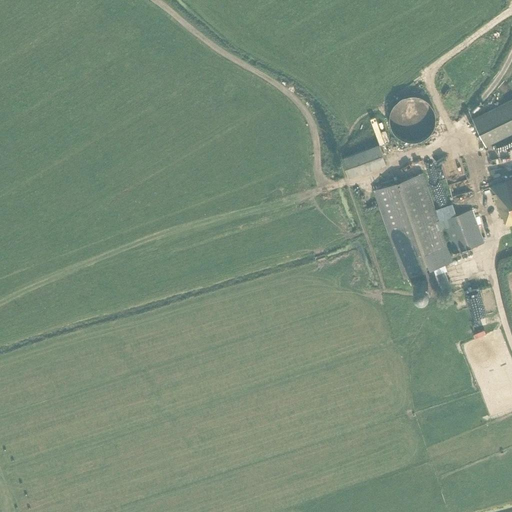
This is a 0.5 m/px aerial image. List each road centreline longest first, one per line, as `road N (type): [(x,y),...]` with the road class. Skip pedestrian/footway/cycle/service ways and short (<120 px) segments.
road 1 (track): [(155,0),(297,103),(327,186),(432,151),(511,54)]
road 2 (track): [(511,10),(430,68),(428,83),(452,136)]
